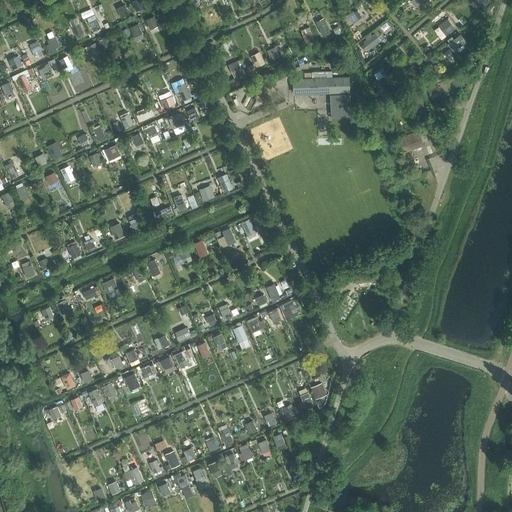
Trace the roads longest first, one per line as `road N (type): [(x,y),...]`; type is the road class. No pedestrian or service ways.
road 1 (unclassified): [(344,356),(175,0)]
road 2 (unclassified): [(392,336),(504,0)]
road 3 (unclassified): [(305,511),(344,356)]
road 4 (unclassified): [(511,393),(486,366),(392,336)]
